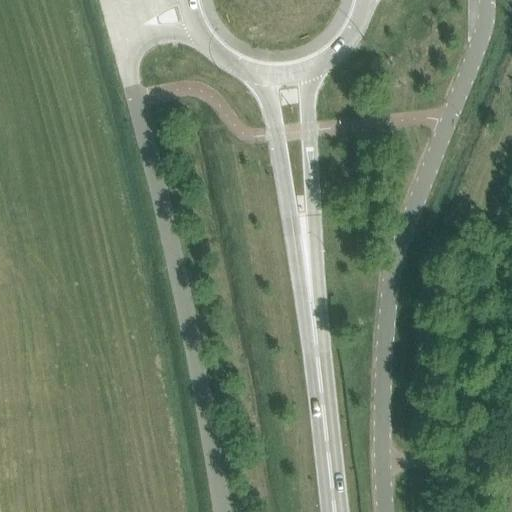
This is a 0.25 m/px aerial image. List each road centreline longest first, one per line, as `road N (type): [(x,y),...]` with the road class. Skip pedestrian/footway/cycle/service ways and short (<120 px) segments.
road 1 (unclassified): [(385,511),(393,263),(478,46),(485,0)]
road 2 (unclassified): [(221,511),(171,245),(120,49)]
road 3 (secondary): [(334,511),(303,236)]
road 4 (secondary): [(303,236),(315,71)]
road 5 (secondary): [(261,80),(303,236)]
